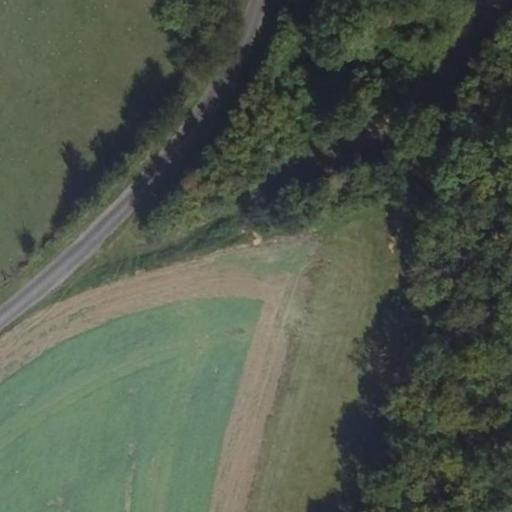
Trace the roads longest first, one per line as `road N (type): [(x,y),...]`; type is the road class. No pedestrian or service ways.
road 1 (track): [(45,290),(182,240),(398,132),(439,96),(497,6)]
road 2 (unclassified): [(0,328),(200,128),(265,0)]
